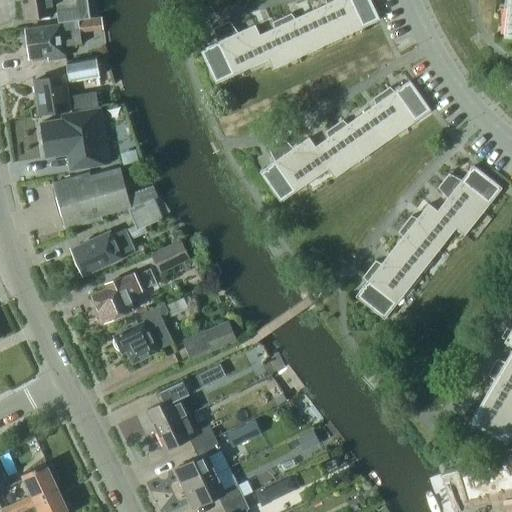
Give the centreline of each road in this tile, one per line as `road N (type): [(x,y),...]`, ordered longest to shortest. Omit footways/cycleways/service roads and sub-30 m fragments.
road 1 (residential): [(511,143),(456,88),(410,0)]
road 2 (tertiary): [(67,380),(0,228)]
road 3 (tertiary): [(130,511),(67,380)]
